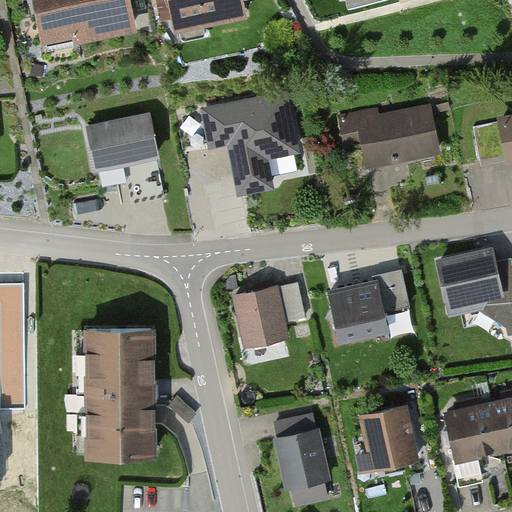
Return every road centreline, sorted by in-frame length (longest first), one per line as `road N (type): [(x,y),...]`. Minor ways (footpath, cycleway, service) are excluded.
road 1 (residential): [(185,257),(511,221)]
road 2 (residential): [(237,511),(185,257)]
road 3 (residential): [(0,241),(185,257)]
